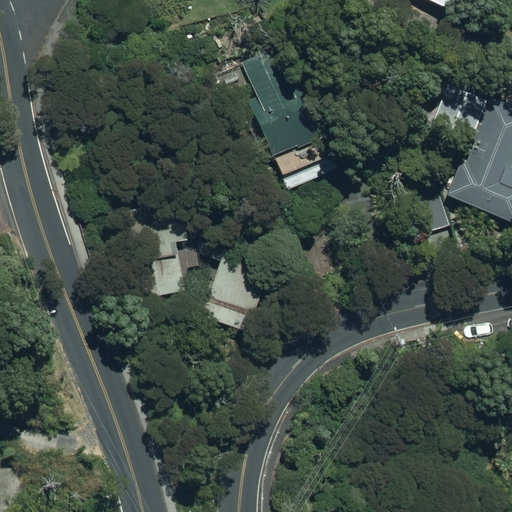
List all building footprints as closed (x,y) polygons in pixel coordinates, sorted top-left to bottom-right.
[(251,94),(294,182),(339,162),(333,148),(336,147),(329,127),(332,127),(305,69),(290,76),(274,41),(245,56),(261,90),(251,94)] [(437,118),(476,132),(489,93),(450,79),(437,118)] [(463,154),(451,185),(511,209),(511,100),(494,94),(469,157),(463,154)] [(132,196),(147,283),(191,276),(183,226),(191,225),(185,187),(132,196)] [(253,319),(274,259),(227,243),(206,301),(253,319)]
